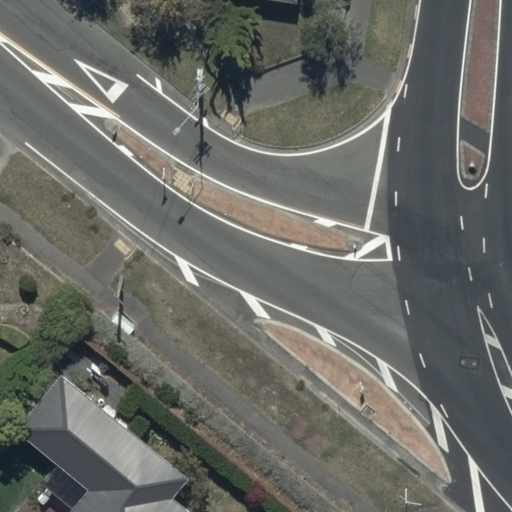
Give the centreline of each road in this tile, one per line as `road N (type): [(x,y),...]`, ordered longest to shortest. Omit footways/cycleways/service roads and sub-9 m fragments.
road 1 (tertiary): [(469,259),(364,245),(227,202),(141,152),(0,38)]
road 2 (tertiary): [(469,259),(469,154),(485,0)]
road 3 (tertiary): [(469,259),(511,396)]
